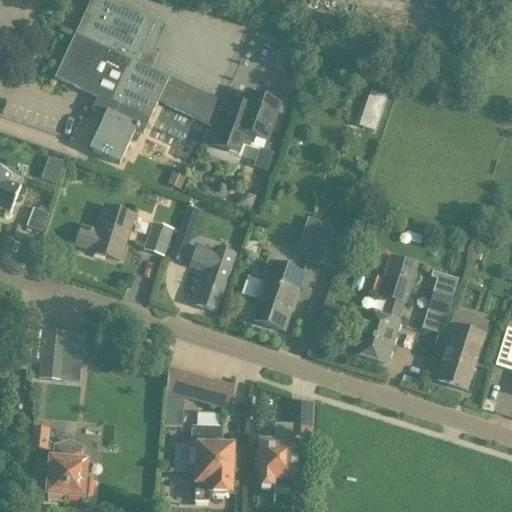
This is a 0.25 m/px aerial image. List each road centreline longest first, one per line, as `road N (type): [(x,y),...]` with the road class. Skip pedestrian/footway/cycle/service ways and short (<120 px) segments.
road 1 (residential): [(511,436),(0,266)]
road 2 (unknown): [(140,0),(228,33),(220,89)]
